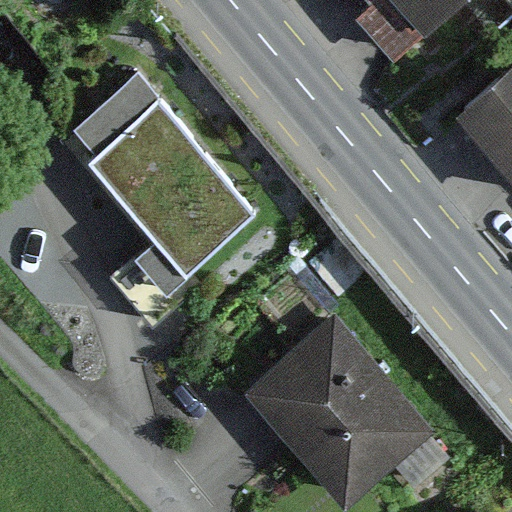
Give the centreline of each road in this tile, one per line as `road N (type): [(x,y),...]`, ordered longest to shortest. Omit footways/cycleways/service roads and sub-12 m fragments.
road 1 (primary): [(511,335),(230,0)]
road 2 (residential): [(175,511),(0,336)]
